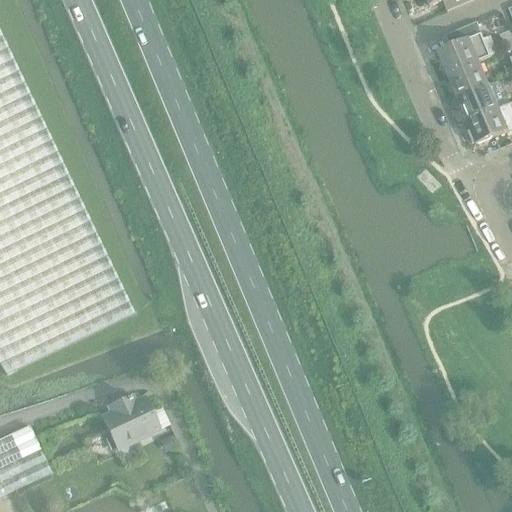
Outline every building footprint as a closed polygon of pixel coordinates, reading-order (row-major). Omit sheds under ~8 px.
[(426,0),(430,8),(443,3),(448,13),(480,0),(426,0)] [(447,78),(480,64),(490,60),(475,26),(469,28),(446,38),(450,49),(437,55),(447,78)] [(0,368),(6,378),(8,377),(133,317),(0,33),(0,368)] [(507,53),(511,50),(511,40),(509,33),(501,37),(507,53)] [(447,78),(457,101),(490,87),(480,64),(447,78)] [(457,101),(466,124),(500,110),(490,87),(457,101)] [(510,133),(500,110),(466,124),(476,147),(510,133)] [(118,401),(115,404),(113,407),(108,409),(111,416),(101,420),(117,452),(158,432),(143,400),(134,405),(131,398),(126,401),(122,400),(118,401)] [(0,496),(33,481),(49,473),(33,440),(28,429),(0,442),(0,496)] [(174,437),(167,439),(172,451),(178,448),(174,437)]
